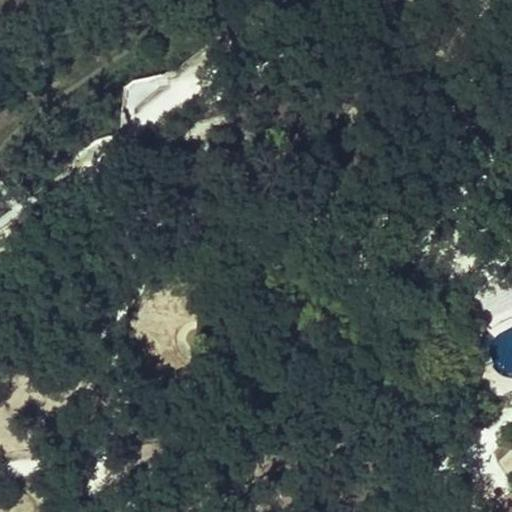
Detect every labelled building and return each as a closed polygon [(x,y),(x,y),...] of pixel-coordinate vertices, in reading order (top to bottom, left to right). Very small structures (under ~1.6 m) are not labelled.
[(93,107),(70,145),(83,153),(106,115),(93,107)] [(185,188),(139,192),(141,209),(186,206),(185,188)] [(74,307),(72,329),(89,331),(91,309),(74,307)] [(480,347),(442,334),(446,323),(421,314),(400,372),(482,401),(487,386),(479,383),(487,361),(477,357),(480,347)] [(0,371),(0,392),(7,394),(11,374),(0,371)] [(155,426),(155,442),(173,442),(173,426),(155,426)] [(511,511),(511,494),(510,496),(493,511),(511,511)]
